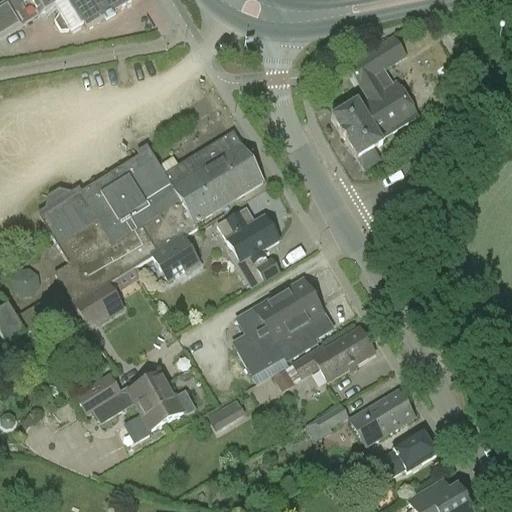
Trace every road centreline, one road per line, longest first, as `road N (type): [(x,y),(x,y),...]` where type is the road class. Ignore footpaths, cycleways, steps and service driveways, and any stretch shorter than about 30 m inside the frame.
road 1 (primary): [(509,511),(284,122),(280,34)]
road 2 (primary): [(280,34),(461,0)]
